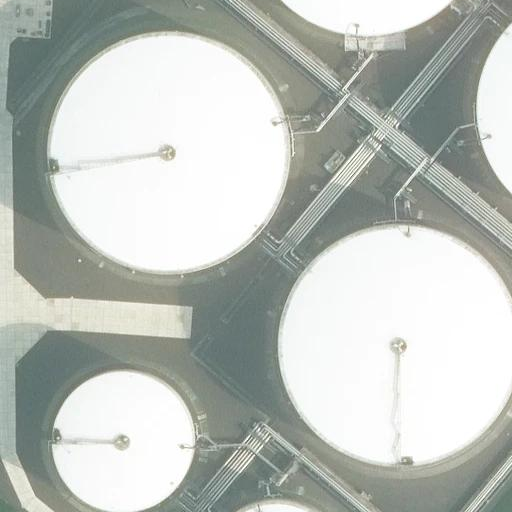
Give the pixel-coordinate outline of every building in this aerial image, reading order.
[(261,0),(278,17),(313,37),(352,44),(392,38),(428,20),(448,0),(261,0)] [(460,105),(464,145),(480,181),(508,211),(511,213),(511,13),(490,32),(469,66),(460,105)] [(26,153),(30,193),(46,230),(74,259),(109,279),(148,286),(188,280),(224,262),(252,234),(271,196),(276,154),(266,113),(244,78),(210,52),(170,38),(128,39),(89,53),(56,80),(35,114),(26,153)] [(259,344),(263,384),(280,420),(307,450),(342,469),(381,476),(421,471),(457,453),(486,424),(504,387),(509,345),(499,304),(477,268),(444,242),(404,229),(361,229),(322,244),(289,270),(268,305),(259,344)] [(44,409),(36,441),(42,469),(53,487),(75,504),(97,511),(118,511),(146,500),(165,482),(176,459),(177,431),(169,407),(147,382),(115,371),(87,373),(60,389),(44,409)] [(292,511),(268,503),(240,505),(228,511),(292,511)]
